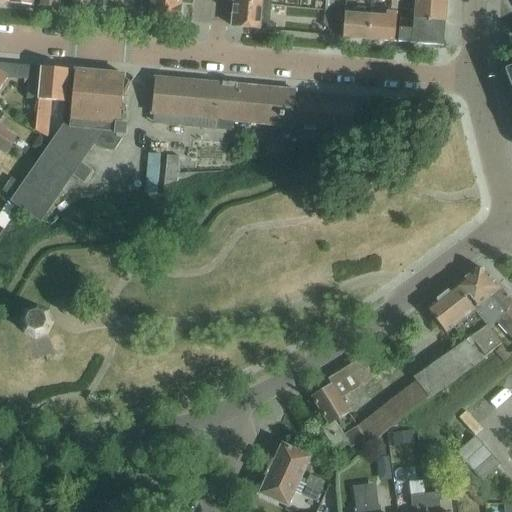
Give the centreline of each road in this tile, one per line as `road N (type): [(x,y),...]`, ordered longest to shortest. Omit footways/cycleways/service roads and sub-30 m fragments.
road 1 (residential): [(256,399),(505,219)]
road 2 (residential): [(469,74),(205,53)]
road 3 (residential): [(0,441),(162,434),(256,399)]
road 4 (residential): [(205,53),(0,35)]
road 5 (residential): [(505,219),(469,74)]
road 6 (residential): [(208,511),(256,399)]
